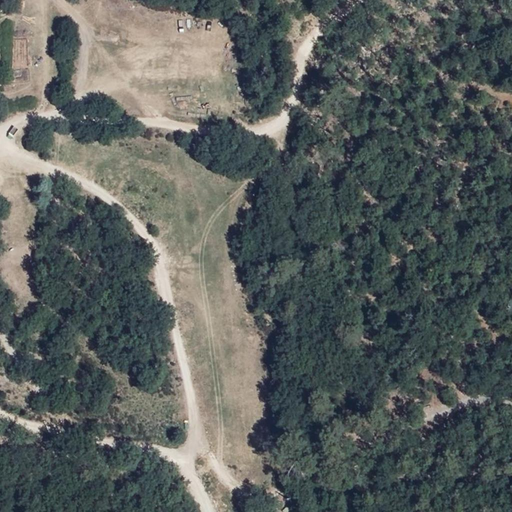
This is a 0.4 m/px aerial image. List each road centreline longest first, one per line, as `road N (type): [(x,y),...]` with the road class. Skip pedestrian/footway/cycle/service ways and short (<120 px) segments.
road 1 (track): [(348,0),(318,28),(281,118),(262,127),(77,113),(0,129)]
road 2 (track): [(199,445),(234,486),(260,498),(337,448),(440,407),(511,401)]
road 3 (unclassified): [(209,511),(174,456),(0,412)]
road 4 (track): [(79,438),(0,331)]
